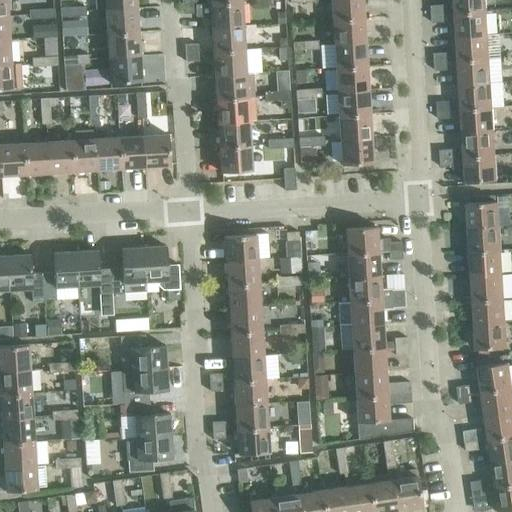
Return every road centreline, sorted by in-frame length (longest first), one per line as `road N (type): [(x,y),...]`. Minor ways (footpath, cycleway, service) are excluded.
road 1 (residential): [(456,511),(429,391),(422,203)]
road 2 (residential): [(209,511),(198,468),(183,215)]
road 3 (residential): [(422,203),(183,215)]
road 4 (residential): [(183,215),(169,0)]
road 5 (residential): [(422,203),(410,0)]
road 6 (residential): [(183,215),(0,224)]
